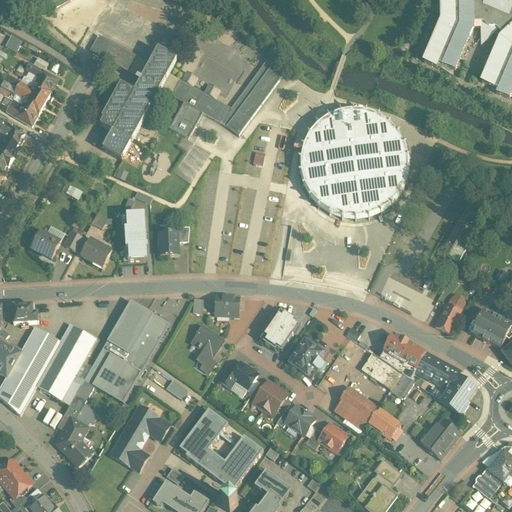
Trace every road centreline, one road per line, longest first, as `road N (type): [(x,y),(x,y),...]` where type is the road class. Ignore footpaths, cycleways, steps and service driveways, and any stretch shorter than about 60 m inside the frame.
road 1 (tertiary): [(0,296),(209,286),(323,299),(410,330),(501,391)]
road 2 (residential): [(0,230),(84,85)]
road 3 (residential): [(130,509),(203,401)]
